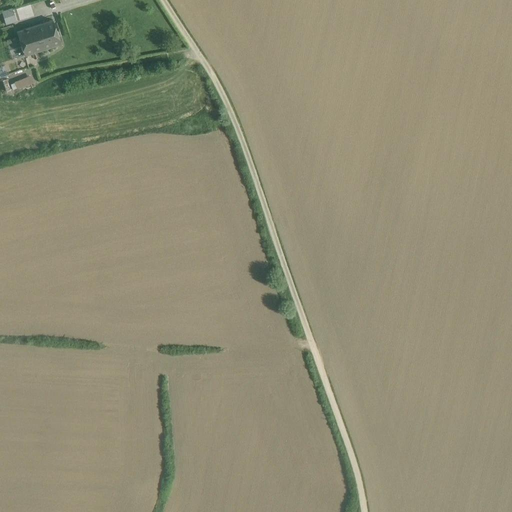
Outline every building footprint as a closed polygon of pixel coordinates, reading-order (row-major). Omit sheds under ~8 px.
[(30,4),(13,9),(16,19),(33,14),(30,4)] [(6,23),(17,20),(16,19),(13,9),(3,12),(6,23)] [(52,20),(17,31),(24,55),(59,43),(52,20)] [(11,81),(31,74),(28,67),(9,74),(11,81)] [(17,88),(33,82),(30,75),(15,82),(17,88)]
